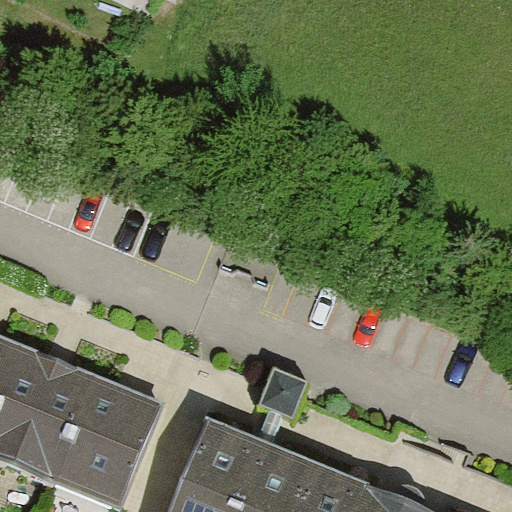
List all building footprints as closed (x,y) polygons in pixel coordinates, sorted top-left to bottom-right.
[(0,402),(22,350),(0,341),(0,402)] [(0,402),(0,463),(55,486),(99,382),(22,350),(0,402)] [(120,511),(163,408),(99,382),(55,486),(117,511),(120,511)] [(358,511),(368,489),(212,426),(176,511),(358,511)] [(423,511),(368,489),(358,511),(423,511)]
